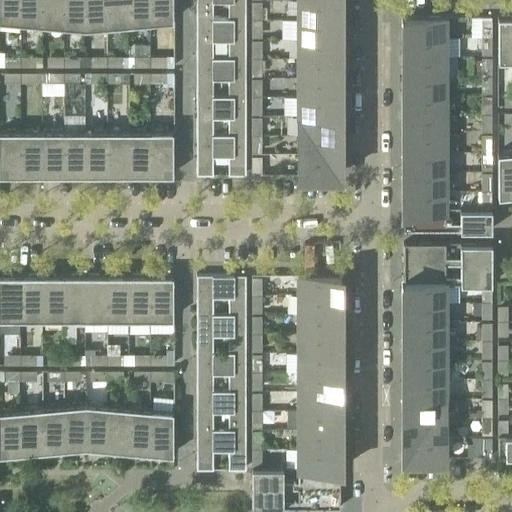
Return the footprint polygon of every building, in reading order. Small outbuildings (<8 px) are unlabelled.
[(0,0),(0,19),(20,21),(20,0),(0,0)] [(20,0),(20,21),(42,23),(41,0),(20,0)] [(41,0),(42,23),(63,25),(63,0),(41,0)] [(63,0),(63,25),(85,27),(84,0),(63,0)] [(84,0),(85,27),(106,25),(106,0),(84,0)] [(128,0),(106,0),(106,25),(128,23),(128,0)] [(149,0),(128,0),(128,23),(150,21),(149,0)] [(172,0),(149,0),(150,21),(174,19),(174,4),(172,4),(172,0)] [(195,0),(196,18),(245,18),(245,0),(195,0)] [(297,0),(297,18),(341,18),(341,16),(340,16),(339,0),(297,0)] [(251,4),(251,18),(261,18),(261,4),(251,4)] [(401,15),(401,36),(445,36),(445,15),(403,15),(401,15)] [(497,59),(511,59),(511,17),(511,15),(497,15),(497,59)] [(196,18),(196,57),(245,57),(245,18),(196,18)] [(261,18),(251,18),(251,33),(261,33),(261,18)] [(297,18),(297,38),(341,38),(341,35),(340,35),(340,19),(341,19),(341,18),(297,18)] [(481,21),(481,36),(491,36),(491,21),(481,21)] [(401,36),(401,55),(445,55),(445,36),(401,36)] [(491,36),(481,36),(481,50),(491,50),(491,36)] [(297,38),(297,57),(341,57),(341,54),(340,54),(340,38),(341,38),(297,38)] [(251,43),(251,57),(261,57),(261,43),(251,43)] [(20,65),(20,55),(7,55),(7,65),(20,65)] [(33,55),(20,55),(20,65),(33,65),(33,55)] [(50,65),(63,65),(63,55),(50,55),(50,65)] [(63,55),(63,65),(76,65),(76,55),(63,55)] [(94,65),(106,65),(106,55),(94,55),(94,65)] [(106,55),(106,65),(119,65),(119,55),(106,55)] [(150,65),(150,55),(137,55),(137,65),(150,65)] [(162,55),(150,55),(150,65),(162,65),(162,55)] [(401,55),(401,74),(445,74),(445,55),(401,55)] [(196,57),(196,95),(245,95),(245,57),(196,57)] [(261,57),(251,57),(251,71),(261,71),(261,57)] [(297,57),(297,76),(341,76),(341,73),(340,73),(340,58),(341,58),(341,57),(297,57)] [(481,60),(481,74),(491,74),(491,60),(481,60)] [(7,81),(20,81),(20,71),(7,71),(7,81)] [(20,71),(20,81),(33,81),(33,71),(20,71)] [(63,81),(63,71),(50,71),(50,81),(63,81)] [(76,71),(63,71),(63,81),(76,81),(76,71)] [(106,81),(106,71),(94,71),(94,81),(106,81)] [(119,71),(106,71),(106,81),(119,81),(119,71)] [(150,81),(150,71),(137,71),(137,81),(150,81)] [(162,71),(150,71),(150,81),(162,81),(162,71)] [(401,74),(401,94),(445,93),(445,74),(401,74)] [(491,74),(481,74),(481,89),(491,89),(491,74)] [(297,76),(297,95),(341,95),(341,93),(340,93),(340,77),(341,77),(341,76),(297,76)] [(251,81),(251,95),(261,95),(261,81),(251,81)] [(401,94),(401,113),(445,113),(445,93),(401,94)] [(196,95),(196,134),(245,134),(245,95),(196,95)] [(261,95),(251,95),(251,110),(261,110),(261,95)] [(297,95),(297,115),(341,115),(341,112),(340,112),(340,96),(341,96),(341,95),(297,95)] [(481,98),(481,113),(491,113),(491,98),(481,98)] [(401,113),(401,132),(445,132),(445,113),(401,113)] [(491,113),(481,113),(481,127),(491,127),(491,113)] [(297,115),(297,134),(341,134),(341,131),(340,131),(340,115),(341,115),(297,115)] [(251,119),(251,134),(261,134),(261,119),(251,119)] [(20,171),(20,129),(0,129),(0,173),(12,173),(12,171),(20,171)] [(42,129),(20,129),(20,171),(29,171),(29,173),(42,173),(42,129)] [(63,129),(42,129),(42,173),(55,173),(55,171),(63,171),(63,129)] [(85,129),(63,129),(63,171),(72,171),(72,173),(85,173),(85,129)] [(106,129),(85,129),(85,173),(98,173),(98,171),(106,171),(106,129)] [(128,129),(106,129),(106,171),(115,171),(115,173),(128,173),(128,129)] [(150,129),(128,129),(128,173),(141,173),(141,171),(150,171),(150,129)] [(174,129),(150,129),(150,171),(158,171),(158,173),(172,173),(172,145),(174,145),(174,129)] [(401,132),(401,151),(445,151),(445,132),(401,132)] [(245,134),(196,134),(196,173),(213,173),(213,154),(228,154),(228,173),(245,173),(245,134)] [(261,134),(251,134),(251,148),(261,148),(261,134)] [(297,134),(297,153),(341,153),(341,150),(340,150),(340,134),(341,134),(297,134)] [(481,137),(481,151),(491,151),(491,137),(481,137)] [(511,194),(511,150),(497,151),(497,195),(511,194)] [(401,151),(401,170),(445,170),(445,151),(401,151)] [(491,151),(481,151),(481,165),(491,165),(491,151)] [(341,153),(297,153),(297,173),(340,173),(340,154),(341,154),(341,153)] [(261,159),(251,159),(251,173),(261,173),(261,159)] [(401,170),(401,190),(445,190),(445,170),(401,170)] [(481,175),(481,189),(491,189),(491,175),(481,175)] [(491,189),(481,189),(481,204),(491,204),(491,189)] [(401,190),(401,209),(445,209),(445,190),(401,190)] [(445,209),(401,209),(401,210),(403,210),(403,229),(491,229),(491,207),(460,207),(460,222),(445,222),(445,209)] [(403,242),(403,262),(491,262),(491,242),(460,242),(460,257),(445,257),(445,242),(403,242)] [(403,262),(403,280),(403,283),(445,283),(491,283),(491,262),(403,262)] [(0,317),(20,317),(20,275),(11,275),(11,273),(0,273),(0,317)] [(20,317),(42,317),(42,273),(28,273),(28,276),(20,275),(20,317)] [(42,317),(63,317),(63,276),(55,275),(55,273),(42,273),(42,317)] [(63,317),(85,317),(85,273),(72,273),(72,276),(63,276),(63,317)] [(85,317),(106,317),(106,276),(98,276),(98,273),(85,273),(85,317)] [(106,317),(128,317),(128,273),(115,273),(115,276),(106,276),(106,317)] [(128,317),(150,317),(150,276),(141,276),(141,273),(128,273),(128,317)] [(150,276),(150,317),(173,317),(173,302),(172,302),(172,273),(158,273),(158,276),(150,276)] [(196,273),(196,313),(245,313),(245,273),(196,273)] [(297,273),(297,294),(341,294),(341,291),(339,291),(339,273),(297,273)] [(251,279),(251,294),(261,294),(261,279),(251,279)] [(401,280),(401,301),(445,301),(445,283),(403,283),(403,280),(401,280)] [(481,286),(481,301),(491,301),(491,286),(481,286)] [(261,294),(251,294),(251,308),(261,308),(261,294)] [(297,294),(297,313),(341,313),(341,310),(339,310),(339,295),(341,295),(341,294),(297,294)] [(401,301),(401,320),(445,320),(445,301),(401,301)] [(491,301),(481,301),(481,315),(491,315),(491,301)] [(497,308),(497,320),(507,320),(507,308),(497,308)] [(196,313),(196,351),(245,351),(245,313),(196,313)] [(297,313),(297,332),(341,332),(341,330),(339,330),(339,314),(341,314),(341,313),(297,313)] [(251,318),(251,332),(261,332),(261,318),(251,318)] [(401,320),(401,339),(445,339),(445,320),(401,320)] [(507,320),(497,320),(497,331),(507,331),(507,320)] [(481,325),(481,339),(491,339),(491,325),(481,325)] [(64,342),(75,341),(75,329),(64,329),(64,342)] [(261,332),(251,332),(251,347),(261,346),(261,332)] [(297,332),(297,351),(341,351),(341,349),(339,349),(339,333),(341,333),(341,332),(297,332)] [(401,339),(401,358),(445,358),(445,339),(401,339)] [(491,339),(481,339),(481,353),(491,353),(491,339)] [(106,363),(119,364),(119,343),(107,343),(106,353),(106,363)] [(497,347),(497,358),(507,358),(507,347),(497,347)] [(196,351),(196,390),(245,390),(245,351),(196,351)] [(297,351),(297,371),(341,371),(341,368),(339,368),(339,352),(341,352),(341,351),(297,351)] [(20,363),(20,353),(7,353),(7,363),(20,363)] [(33,353),(20,353),(20,363),(33,363),(33,353)] [(50,363),(63,363),(63,353),(51,353),(50,363)] [(63,353),(63,363),(76,363),(76,353),(63,353)] [(94,363),(106,363),(106,353),(94,353),(94,363)] [(137,363),(150,364),(150,353),(137,353),(137,363)] [(150,353),(150,364),(162,363),(162,354),(150,353)] [(251,356),(251,371),(261,371),(261,356),(251,356)] [(401,358),(401,377),(445,377),(445,358),(401,358)] [(507,358),(497,358),(497,370),(507,370),(507,358)] [(481,363),(481,377),(491,377),(491,363),(481,363)] [(20,379),(20,369),(7,369),(7,379),(20,379)] [(33,369),(20,369),(20,379),(33,379),(33,369)] [(63,379),(63,369),(50,369),(50,379),(63,379)] [(76,369),(63,369),(63,379),(76,379),(76,369)] [(94,379),(106,379),(106,369),(94,369),(94,379)] [(106,369),(106,379),(119,379),(119,369),(106,369)] [(150,379),(150,369),(137,369),(137,379),(150,379)] [(162,369),(150,369),(150,379),(162,379),(162,369)] [(261,371),(251,371),(251,385),(261,385),(261,371)] [(297,371),(297,390),(341,390),(341,387),(339,387),(339,372),(341,371),(297,371)] [(401,377),(401,397),(445,397),(445,377),(401,377)] [(491,377),(481,377),(481,392),(491,392),(491,377)] [(497,385),(497,397),(507,397),(507,385),(497,385)] [(196,390),(196,428),(245,428),(245,390),(196,390)] [(297,390),(297,409),(341,409),(341,407),(339,407),(339,391),(341,391),(341,390),(297,390)] [(251,395),(251,409),(261,409),(261,395),(251,395)] [(401,397),(401,416),(445,416),(445,397),(401,397)] [(507,397),(497,397),(497,408),(507,408),(507,397)] [(63,448),(85,446),(85,401),(63,403),(63,448)] [(85,446),(106,448),(106,403),(85,401),(85,446)] [(481,401),(481,416),(491,416),(491,401),(481,401)] [(42,449),(63,448),(63,403),(42,405),(42,449)] [(106,448),(128,449),(128,405),(106,403),(106,448)] [(20,451),(42,449),(42,405),(20,407),(20,451)] [(128,449),(150,451),(150,407),(128,405),(128,449)] [(0,453),(20,451),(20,407),(0,409),(0,453)] [(150,407),(150,451),(172,453),(173,425),(174,425),(174,409),(150,407)] [(261,409),(251,409),(251,423),(261,423),(261,409)] [(297,409),(297,428),(341,428),(341,426),(339,426),(339,410),(341,410),(341,409),(297,409)] [(401,416),(401,435),(445,435),(445,416),(401,416)] [(491,416),(481,416),(481,430),(491,430),(491,416)] [(507,422),(497,422),(497,434),(507,434),(507,422)] [(245,428),(196,428),(196,468),(211,468),(211,449),(228,449),(228,468),(245,468),(245,428)] [(297,428),(297,447),(341,447),(341,445),(339,445),(339,429),(341,429),(341,428),(297,428)] [(251,433),(251,447),(261,447),(261,433),(251,433)] [(511,455),(511,433),(507,434),(497,434),(497,455),(511,455)] [(445,435),(401,435),(401,456),(403,456),(445,456),(445,435)] [(481,441),(481,456),(491,456),(491,441),(481,441)] [(261,447),(251,447),(251,462),(261,462),(261,447)] [(297,447),(297,467),(339,467),(339,448),(341,448),(341,447),(297,447)] [(251,466),(251,488),(283,488),(297,488),(339,488),(339,467),(297,467),(297,481),(283,481),(283,466),(251,466)] [(283,488),(251,488),(251,507),(339,507),(339,488),(297,488),(297,500),(283,500),(283,488)]
